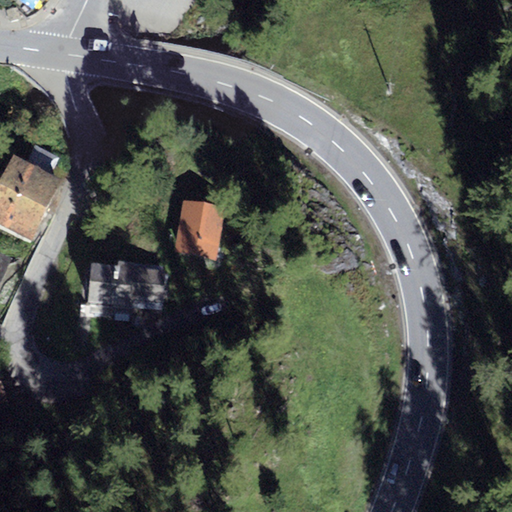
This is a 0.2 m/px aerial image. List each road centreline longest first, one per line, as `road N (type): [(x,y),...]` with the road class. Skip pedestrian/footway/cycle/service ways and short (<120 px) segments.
road 1 (primary): [(391,511),(424,406),(428,336),(409,248),(368,178),(308,122),(257,95),(66,54)]
road 2 (residential): [(181,330),(54,383),(23,359),(21,317),(86,159),(66,54)]
